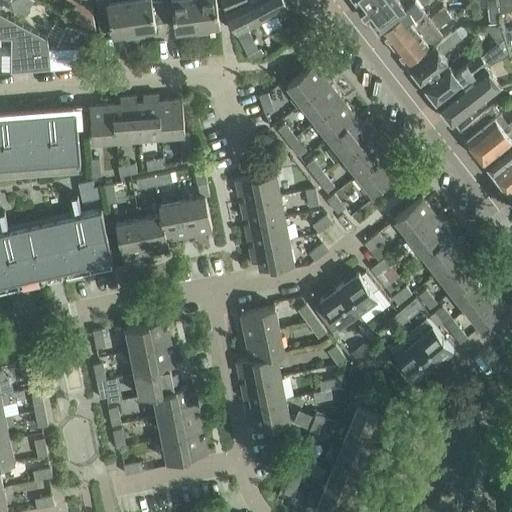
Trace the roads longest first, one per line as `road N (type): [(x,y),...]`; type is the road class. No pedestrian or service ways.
road 1 (residential): [(332,0),(511,231)]
road 2 (residential): [(0,92),(236,68)]
road 3 (residential): [(263,511),(243,461),(208,291)]
road 4 (residential): [(208,291),(0,326)]
road 5 (residential): [(208,291),(313,272),(356,237)]
